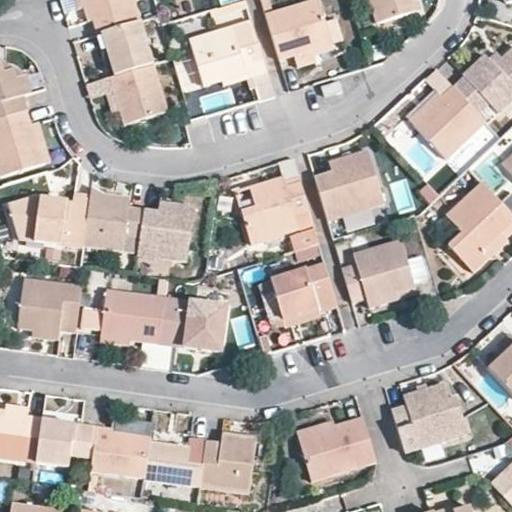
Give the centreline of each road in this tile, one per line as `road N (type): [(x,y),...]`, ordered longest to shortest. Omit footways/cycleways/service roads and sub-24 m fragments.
road 1 (residential): [(42,17),(81,132),(112,157),(169,158),(233,149),(367,103),(426,44),(444,0)]
road 2 (residential): [(0,370),(257,400),(425,350),(511,274)]
